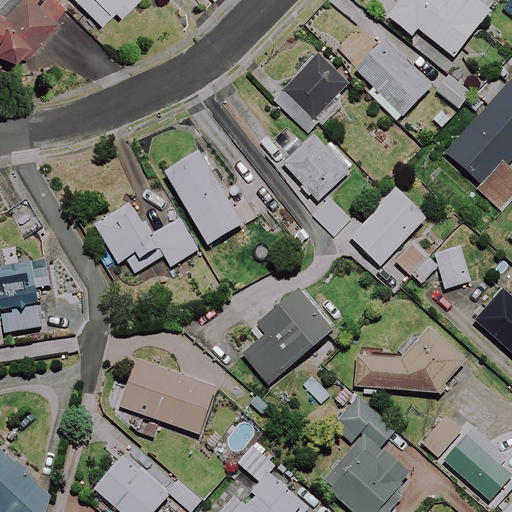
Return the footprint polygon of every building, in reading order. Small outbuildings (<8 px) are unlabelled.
[(0,60),(13,66),(20,59),(24,63),(56,29),(50,24),(64,9),(54,0),(19,0),(3,18),(0,16),(0,60)] [(72,0),(101,27),(114,14),(120,19),(138,0),(72,0)] [(402,0),(387,19),(411,38),(417,30),(453,60),(489,16),(469,0),(402,0)] [(430,91),(382,44),(355,71),(375,90),(369,96),(397,124),(430,91)] [(347,86),(316,56),(274,101),(307,132),(317,122),(322,127),(342,107),(334,99),(347,86)] [(447,76),(426,61),(418,73),(438,88),(447,76)] [(472,96),(451,77),(437,93),(458,111),(472,96)] [(511,161),(511,85),(510,84),(446,155),(481,187),(477,190),(499,210),(511,195),(511,175),(505,169),(511,161)] [(348,175),(314,138),(284,166),(318,203),(348,175)] [(242,228),(200,155),(166,176),(208,248),(242,228)] [(425,221),(396,192),(350,240),(380,268),(425,221)] [(150,239),(130,206),(95,227),(118,266),(127,261),(135,275),(164,258),(171,269),(198,253),(179,222),(150,239)] [(18,264),(15,248),(0,251),(4,270),(0,270),(0,311),(1,311),(6,336),(41,329),(28,262),(18,264)] [(433,270),(409,248),(394,265),(418,287),(433,270)] [(470,284),(460,249),(434,257),(445,292),(470,284)] [(332,334),(299,293),(257,328),(265,337),(243,356),(268,387),(332,334)] [(511,303),(502,294),(475,324),(511,357),(511,303)] [(364,390),(363,396),(377,398),(378,391),(440,398),(468,362),(427,330),(419,341),(412,335),(397,354),(403,359),(352,354),(349,388),(364,390)] [(215,391),(138,363),(121,409),(198,437),(215,391)] [(426,445),(440,456),(462,430),(468,435),(480,421),(459,404),(426,445)] [(321,483),(350,511),(394,511),(405,501),(394,491),(409,476),(379,448),(387,439),(358,411),(337,432),(354,448),(321,483)] [(0,511),(48,511),(53,498),(0,447),(0,511)] [(155,511),(170,496),(124,456),(94,491),(118,511),(155,511)] [(257,488),(241,474),(226,491),(241,504),(233,511),(306,511),(309,509),(269,474),(257,488)] [(181,484),(170,496),(186,511),(195,511),(202,505),(181,484)]
